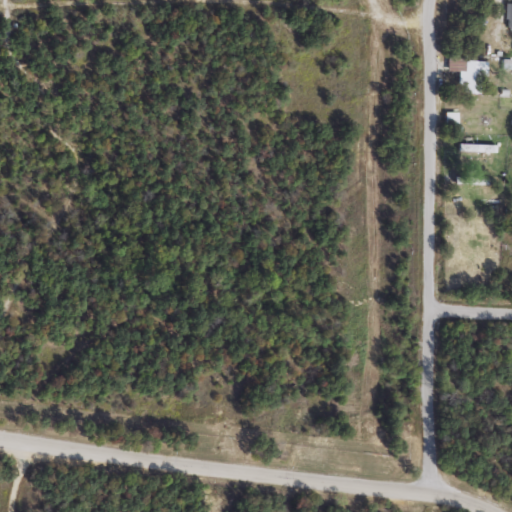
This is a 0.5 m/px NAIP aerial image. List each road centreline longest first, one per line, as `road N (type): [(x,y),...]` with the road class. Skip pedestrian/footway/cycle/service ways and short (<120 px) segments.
road 1 (residential): [(323,21),(0,7)]
road 2 (residential): [(433,304),(428,22)]
road 3 (residential): [(437,494),(433,304),(511,309)]
road 4 (residential): [(480,511),(452,495),(239,472)]
road 5 (residential): [(239,472),(0,434)]
road 6 (residential): [(323,21),(428,22),(435,0)]
